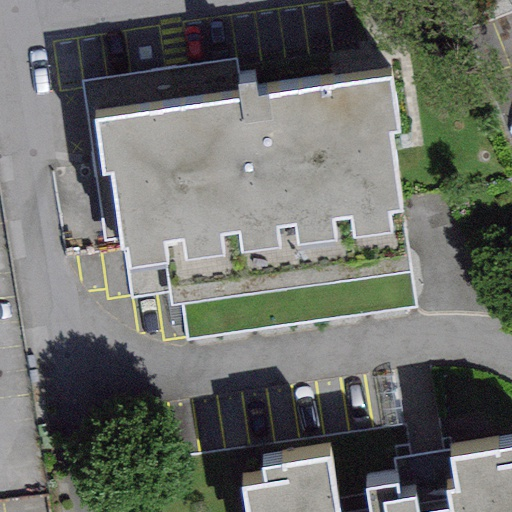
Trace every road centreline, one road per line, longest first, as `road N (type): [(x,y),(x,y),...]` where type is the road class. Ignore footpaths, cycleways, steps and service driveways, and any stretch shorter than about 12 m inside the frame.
road 1 (residential): [(511,350),(433,339),(70,384),(12,0)]
road 2 (unknown): [(15,21),(165,0)]
